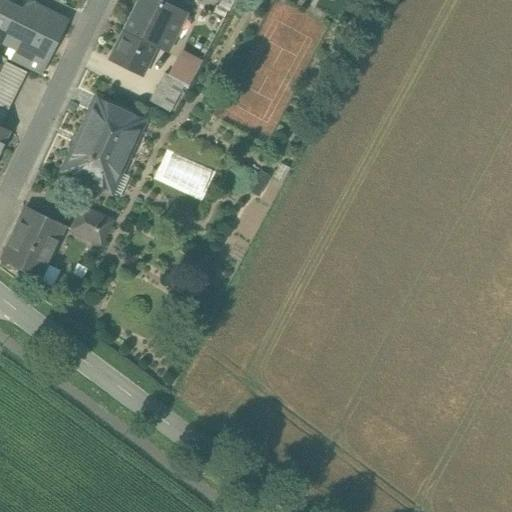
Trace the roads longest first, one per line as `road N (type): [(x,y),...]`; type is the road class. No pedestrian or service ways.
road 1 (secondary): [(288,511),(0,297)]
road 2 (residential): [(0,204),(99,0)]
